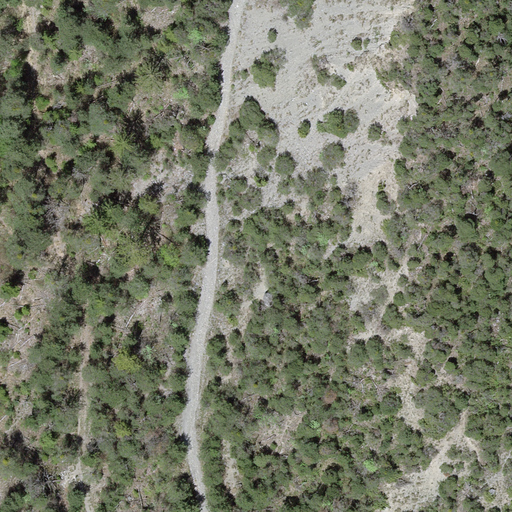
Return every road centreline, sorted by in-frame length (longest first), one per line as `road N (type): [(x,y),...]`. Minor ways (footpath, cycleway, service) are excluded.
road 1 (track): [(92,511),(81,440),(82,323),(34,129),(27,0)]
road 2 (track): [(203,511),(191,420),(216,266),(222,97),(243,0)]
